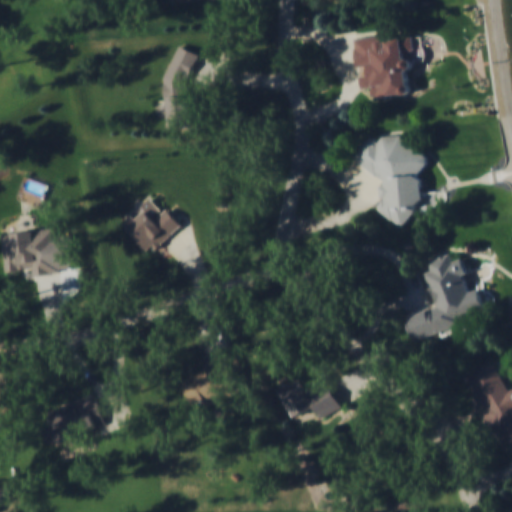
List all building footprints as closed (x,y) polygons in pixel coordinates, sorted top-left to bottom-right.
[(352,31),(403,26),(404,30),(414,29),(416,46),(404,47),(404,50),(408,49),(410,51),(410,59),(407,59),(408,77),(410,79),(410,82),(408,84),(405,85),(402,82),(376,85),(375,78),(365,80),(364,69),(368,68),(368,62),(356,63),(355,52),(352,31)] [(178,41),(200,51),(194,65),(189,75),(193,122),(167,124),(163,74),(178,41)] [(355,150),(371,131),(379,137),(383,132),(403,131),(428,152),(428,160),(419,171),(421,173),(424,195),(414,203),(415,209),(403,224),(378,203),(386,193),(382,193),(381,181),(386,181),(385,175),(373,165),(355,150)] [(152,194),(164,208),(168,204),(184,222),(172,232),(156,245),(152,240),(148,244),(126,217),(133,210),(135,213),(144,205),(142,202),(152,194)] [(1,230),(54,223),(60,269),(45,270),(33,272),(32,264),(6,268),(1,230)] [(428,256),(452,247),(455,256),(460,254),(465,267),(461,269),(469,290),(480,286),(487,305),(461,315),(463,319),(418,336),(410,313),(422,308),(438,302),(425,268),(431,265),(428,256)] [(231,342),(243,367),(235,371),(243,387),(211,404),(206,394),(196,399),(185,376),(211,363),(207,354),(219,348),(231,342)] [(467,371),(493,356),(511,387),(511,439),(508,442),(467,371)] [(281,384),(302,373),(306,381),(312,377),(317,385),(328,379),(335,392),(342,405),(322,416),(313,400),(295,410),(281,384)] [(43,423),(52,420),(48,408),(65,402),(66,405),(97,395),(102,410),(106,421),(49,440),(43,423)]
